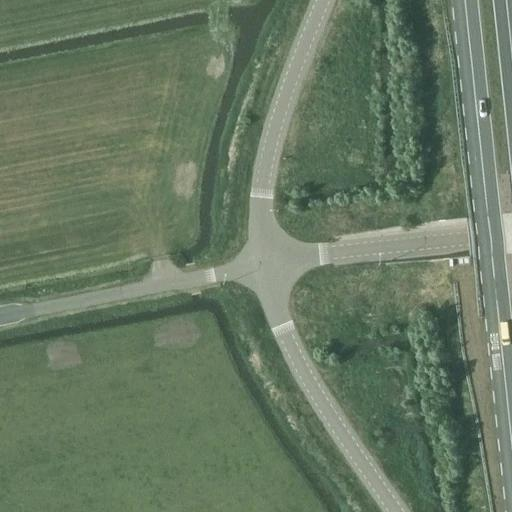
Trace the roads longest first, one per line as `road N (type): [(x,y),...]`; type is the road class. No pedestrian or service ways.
road 1 (primary): [(463,0),(511,466)]
road 2 (unclassified): [(391,511),(316,403),(275,318),(262,267)]
road 3 (unclassified): [(262,267),(258,219),(270,141),(322,0)]
road 4 (unclassified): [(0,317),(262,267)]
road 5 (unclassified): [(262,267),(511,234)]
